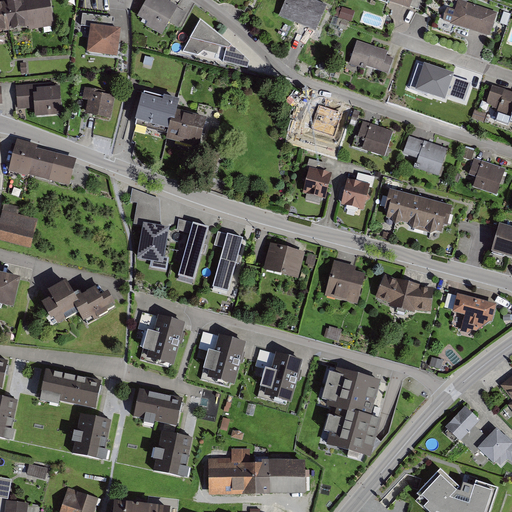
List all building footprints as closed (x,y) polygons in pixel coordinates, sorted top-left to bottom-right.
[(46,0),(17,0),(0,3),(0,34),(52,25),(46,0)] [(187,12),(164,0),(146,0),(136,20),(163,35),(169,24),(178,29),(187,12)] [(286,0),(279,18),(313,33),(325,6),(311,0),(286,0)] [(412,0),(387,0),(386,3),(409,11),(412,0)] [(455,11),(447,8),(443,22),(488,36),(495,14),(458,2),(455,11)] [(365,13),(363,25),(383,28),(385,17),(365,13)] [(115,18),(84,14),(81,35),(88,36),(86,51),(114,55),(118,29),(114,28),(115,18)] [(201,22),(183,53),(248,70),(250,62),(201,22)] [(388,52),(356,42),(350,63),(388,75),(393,58),(387,56),(388,52)] [(436,73),(427,99),(455,109),(464,83),(436,73)] [(35,84),(17,85),(19,111),(32,110),(33,117),(60,115),(58,88),(36,89),(35,84)] [(98,91),(86,88),(84,100),(88,101),(85,114),(110,119),(114,98),(98,95),(98,91)] [(511,94),(492,88),(484,109),(511,118),(511,94)] [(207,120),(177,113),(180,103),(165,99),(163,105),(142,99),(136,124),(169,132),(166,141),(199,150),(207,120)] [(337,114),(308,103),(299,129),(328,139),(337,114)] [(393,132),(362,122),(354,146),(385,156),(393,132)] [(447,149),(410,136),(401,162),(438,175),(447,149)] [(36,145),(16,140),(8,170),(65,186),(73,159),(35,149),(36,145)] [(505,170),(473,159),(465,183),(497,194),(505,170)] [(332,174),(308,168),(301,195),(325,201),(332,174)] [(371,184),(348,179),(341,206),(365,211),(371,184)] [(162,229),(160,200),(133,190),(130,203),(137,205),(134,226),(143,227),(144,226),(162,229)] [(387,221),(405,226),(413,198),(394,193),(387,221)] [(405,226),(423,231),(431,203),(413,198),(405,226)] [(449,208),(431,203),(423,231),(442,235),(449,208)] [(18,208),(5,204),(0,219),(0,241),(27,249),(36,220),(16,215),(18,208)] [(511,229),(498,225),(491,253),(511,258),(511,229)] [(143,227),(137,262),(151,264),(150,269),(167,272),(169,260),(165,259),(170,230),(162,229),(144,226),(143,227)] [(193,226),(178,279),(194,283),(209,230),(193,226)] [(239,240),(225,236),(211,289),(225,293),(239,240)] [(303,254),(271,245),(264,271),(296,280),(303,254)] [(354,268),(333,262),(324,297),(355,305),(362,275),(353,272),(354,268)] [(16,278),(0,274),(0,305),(9,308),(16,278)] [(432,288),(382,275),(376,300),(392,304),(391,308),(413,314),(414,309),(426,312),(432,288)] [(48,298),(38,303),(47,320),(49,319),(53,326),(74,314),(79,324),(110,308),(103,294),(95,299),(88,287),(67,298),(60,284),(45,292),(48,298)] [(492,306),(458,294),(452,313),(463,317),(459,330),(481,338),(487,319),(492,306)] [(181,325),(144,315),(139,332),(145,333),(139,351),(146,353),(144,360),(169,367),(181,325)] [(242,345),(205,335),(200,352),(205,353),(200,371),(207,373),(205,380),(230,387),(242,345)] [(299,362),(262,352),(258,369),(263,370),(257,388),(264,390),(263,397),(287,404),(299,362)] [(8,364),(0,361),(0,391),(2,392),(8,364)] [(382,381),(332,367),(321,409),(336,413),(327,448),(371,460),(381,423),(371,420),(382,381)] [(102,384),(46,372),(41,400),(96,412),(102,384)] [(511,374),(500,386),(511,401),(511,402),(507,407),(511,412),(511,374)] [(183,401),(140,392),(134,420),(177,429),(183,401)] [(0,399),(0,440),(11,443),(18,403),(0,399)] [(479,422),(462,407),(442,430),(458,444),(461,441),(475,453),(478,449),(500,469),(505,462),(509,466),(511,462),(511,445),(494,429),(485,439),(473,428),(479,422)] [(81,417),(73,456),(104,462),(112,423),(81,417)] [(162,434),(154,474),(185,480),(193,441),(162,434)] [(231,461),(210,461),(209,495),(302,496),(303,460),(248,459),(248,450),(231,450),(231,461)] [(31,464),(28,474),(47,479),(49,468),(31,464)] [(462,489),(444,473),(416,502),(427,511),(492,511),(498,493),(477,486),(474,493),(462,489)] [(12,481),(0,478),(0,499),(8,501),(12,481)] [(95,511),(98,500),(76,494),(71,511),(95,511)] [(26,511),(27,503),(5,502),(4,511),(26,511)] [(162,511),(163,509),(113,503),(111,511),(162,511)]
